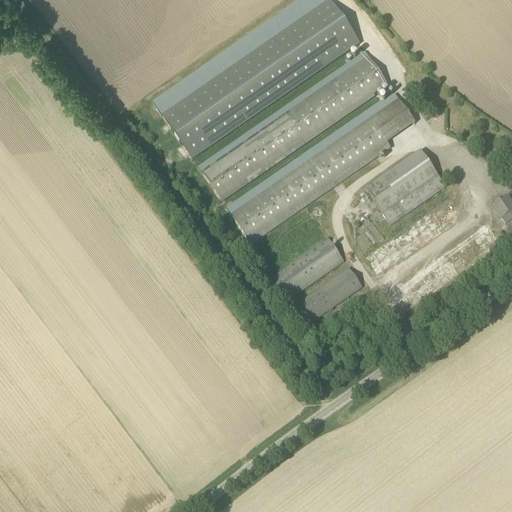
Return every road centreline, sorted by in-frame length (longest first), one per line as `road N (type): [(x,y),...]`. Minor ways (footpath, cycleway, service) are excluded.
road 1 (track): [(327,410),(12,0)]
road 2 (unclassified): [(192,511),(511,280)]
